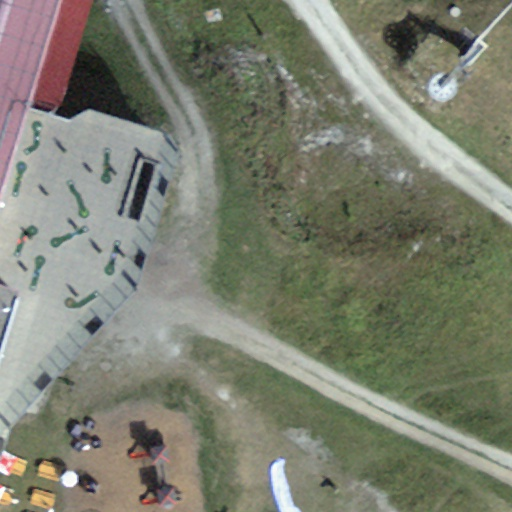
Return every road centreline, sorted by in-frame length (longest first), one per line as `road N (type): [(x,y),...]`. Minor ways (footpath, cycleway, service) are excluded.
road 1 (track): [(149,301),(511,498)]
road 2 (track): [(312,0),(415,136),(511,215)]
